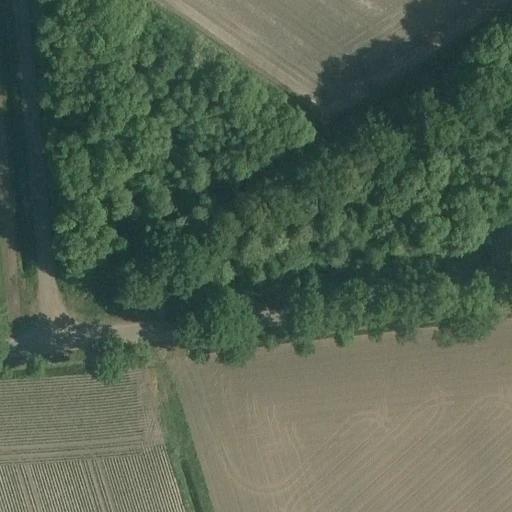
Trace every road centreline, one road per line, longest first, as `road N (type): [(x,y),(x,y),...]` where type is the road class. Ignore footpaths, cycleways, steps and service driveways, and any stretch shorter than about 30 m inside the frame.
road 1 (unclassified): [(0,360),(511,300)]
road 2 (track): [(5,0),(33,357)]
